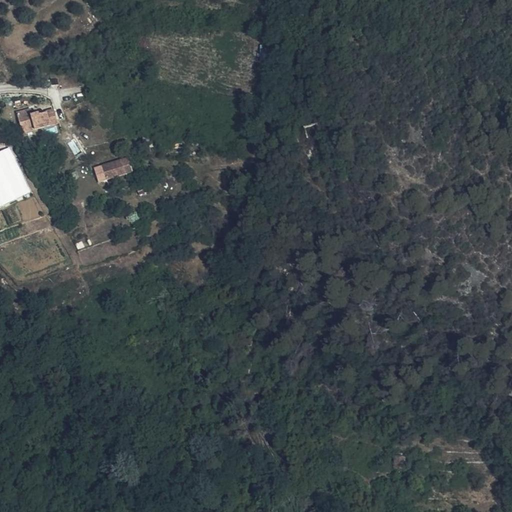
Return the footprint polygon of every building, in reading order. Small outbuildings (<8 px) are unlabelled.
[(36,118),(43,117),(42,113),(35,115),(33,109),(19,113),(21,122),(36,118)] [(48,115),(51,124),(60,122),(57,113),(48,115)] [(51,124),(48,115),(43,117),(36,118),(39,128),(51,124)] [(36,118),(21,122),(24,133),(39,128),(36,118)] [(0,206),(33,191),(11,145),(0,150),(0,206)] [(130,158),(103,165),(104,171),(114,168),(116,177),(133,172),(130,158)] [(104,171),(106,180),(116,177),(114,168),(104,171)] [(411,478),(402,476),(400,486),(399,488),(409,490),(411,478)]
